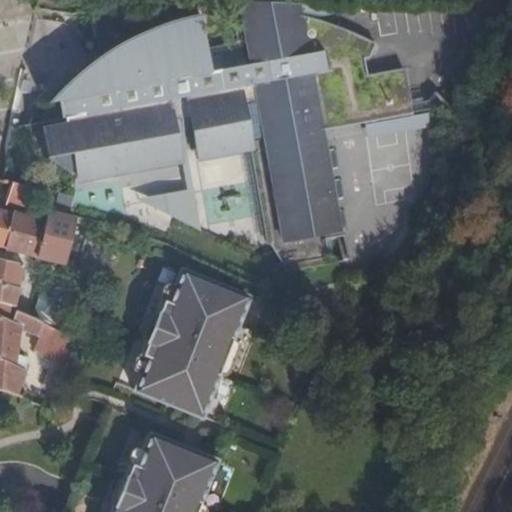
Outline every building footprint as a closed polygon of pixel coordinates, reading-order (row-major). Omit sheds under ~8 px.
[(95,11),(99,36),(122,33),(123,0),(40,0),(40,13),(76,16),(95,11)] [(324,133),(411,115),(404,69),(369,75),(367,62),(371,62),(377,45),(303,16),(302,4),(240,1),(247,42),(251,65),(213,72),(209,49),(202,14),(170,23),(140,35),(113,50),(89,67),(66,87),(54,98),(46,108),(63,105),(67,126),(42,131),(45,155),(72,169),(72,184),(181,162),(174,122),(182,121),(191,119),(200,158),(263,145),(279,247),(340,236),(324,133)] [(247,42),(209,49),(213,72),(251,65),(247,42)] [(204,235),(182,121),(174,122),(181,162),(186,191),(138,203),(204,235)] [(39,188),(14,181),(6,201),(27,207),(27,206),(32,199),(36,193),(39,188)] [(0,208),(0,246),(6,248),(12,213),(12,212),(0,208)] [(47,211),(37,208),(34,220),(44,223),(47,211)] [(36,256),(58,260),(64,238),(55,236),(61,214),(47,211),(44,223),(36,256)] [(34,220),(12,213),(6,248),(36,256),(44,223),(34,220)] [(64,238),(70,216),(61,214),(55,236),(64,238)] [(148,241),(138,238),(136,246),(146,248),(148,241)] [(0,257),(0,282),(19,288),(24,263),(0,257)] [(203,417),(249,297),(181,271),(168,303),(162,300),(156,317),(162,319),(153,342),(147,340),(140,356),(147,359),(135,390),(203,417)] [(0,282),(0,301),(15,305),(19,288),(0,282)] [(15,310),(17,311),(15,305),(0,301),(0,317),(11,322),(15,310)] [(38,335),(62,344),(66,331),(40,322),(37,319),(31,316),(17,311),(15,310),(11,322),(0,317),(0,359),(24,371),(28,358),(16,354),(20,327),(38,335)] [(62,344),(38,335),(33,347),(57,356),(62,344)] [(0,359),(0,389),(17,396),(24,371),(0,359)] [(198,511),(218,461),(150,435),(137,466),(131,464),(125,481),(131,483),(122,506),(116,503),(112,511),(198,511)]
